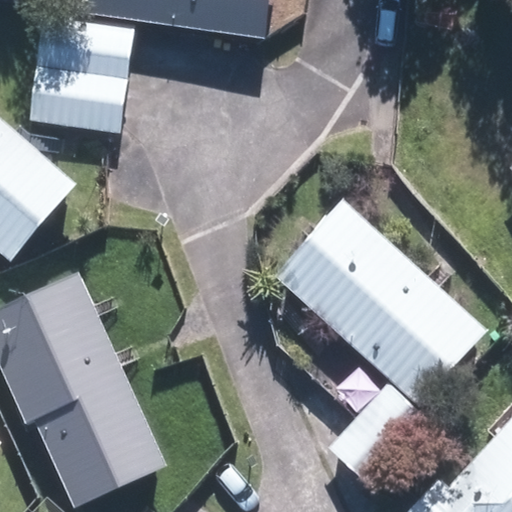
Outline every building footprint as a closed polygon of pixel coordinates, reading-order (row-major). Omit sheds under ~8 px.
[(76,0),(75,13),(268,40),(273,0),(76,0)] [(40,67),(131,80),(138,32),(47,19),(40,67)] [(131,82),(40,69),(32,123),(123,136),(131,82)] [(81,187),(0,116),(0,252),(13,264),(81,187)] [(490,331),(343,198),(273,275),(420,408),(490,331)] [(75,511),(172,467),(82,274),(0,311),(0,355),(72,511),(75,511)] [(433,428),(388,387),(331,449),(376,491),(433,428)] [(511,511),(511,416),(426,511),(511,511)]
